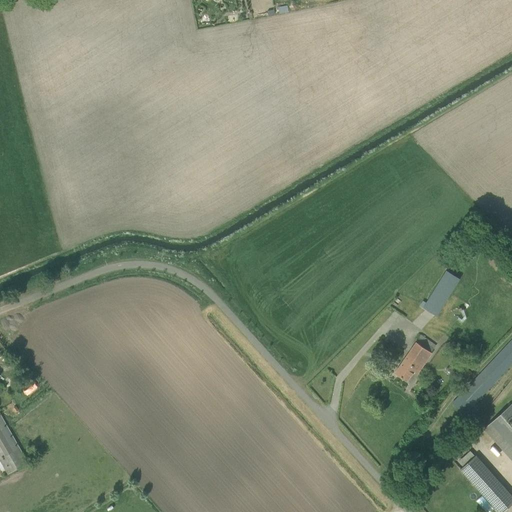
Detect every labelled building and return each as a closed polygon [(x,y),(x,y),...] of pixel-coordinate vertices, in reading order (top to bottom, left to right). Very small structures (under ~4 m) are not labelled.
[(426,303),(423,307),(436,316),(450,294),(459,279),(446,270),(426,303)] [(395,373),(407,381),(414,371),(418,373),(432,353),(431,352),(436,345),(421,335),(395,373)] [(511,340),(460,396),(453,403),(463,413),(470,406),(511,363),(511,340)] [(456,371),(462,380),(472,374),(467,365),(456,371)] [(511,403),(483,429),(511,460),(511,403)] [(0,461),(8,474),(28,463),(0,413),(0,409),(1,409),(0,408),(0,461)] [(443,435),(435,443),(439,447),(447,439),(443,435)] [(436,448),(432,450),(436,457),(440,455),(436,448)] [(462,465),(474,455),(470,450),(458,461),(462,465)] [(511,496),(476,456),(460,470),(498,511),(502,511),(511,503),(511,496)]
